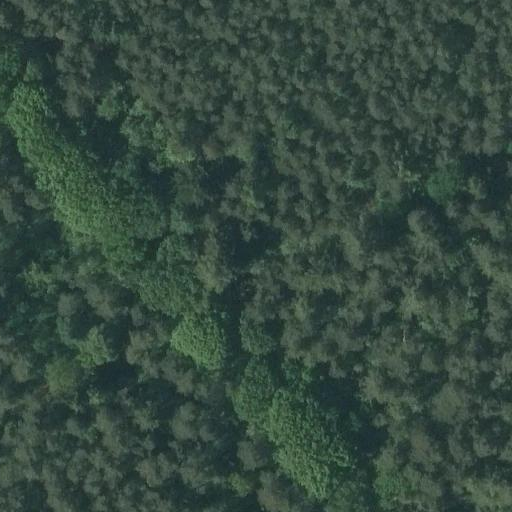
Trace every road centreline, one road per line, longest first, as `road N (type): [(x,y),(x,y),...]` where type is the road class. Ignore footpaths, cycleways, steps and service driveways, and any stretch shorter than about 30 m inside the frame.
road 1 (track): [(511,118),(220,309)]
road 2 (track): [(0,46),(220,309)]
road 3 (track): [(220,309),(393,511)]
road 4 (track): [(220,309),(0,420)]
